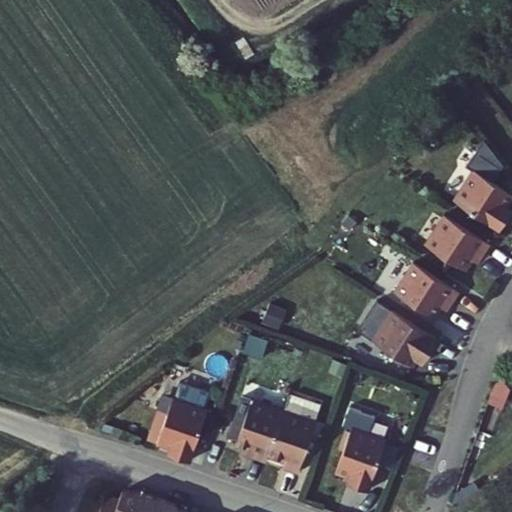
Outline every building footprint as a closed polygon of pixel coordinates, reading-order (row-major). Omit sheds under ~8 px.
[(500,209),(509,194),(468,169),(450,199),(494,229),(506,213),(500,209)] [(478,257),(487,243),(440,213),(422,244),(461,271),(473,254),(478,257)] [(446,306),(455,292),(410,262),(390,290),(429,318),(440,302),(446,306)] [(370,332),(363,342),(403,370),(412,357),(417,350),(422,354),(434,337),(377,297),(360,320),(361,325),(370,332)] [(417,350),(412,357),(417,361),(422,354),(417,350)] [(344,386),(364,393),(370,375),(350,367),(344,386)] [(179,459),(193,463),(210,411),(207,410),(212,395),(186,387),(182,401),(178,400),(171,424),(163,448),(180,454),(179,459)] [(288,412),(273,459),(287,464),(285,469),(302,474),(323,407),(293,397),(288,412)] [(273,459),(288,412),(256,401),(250,417),(241,414),(234,437),(243,440),(241,447),(257,452),(256,459),(271,465),(273,459)] [(154,444),(163,448),(171,424),(163,421),(154,444)] [(372,491),(388,440),(353,429),(339,473),(357,479),(355,485),(372,491)] [(162,511),(124,496),(122,500),(115,498),(113,498),(111,498),(110,499),(109,500),(107,505),(93,500),(88,511),(162,511)]
